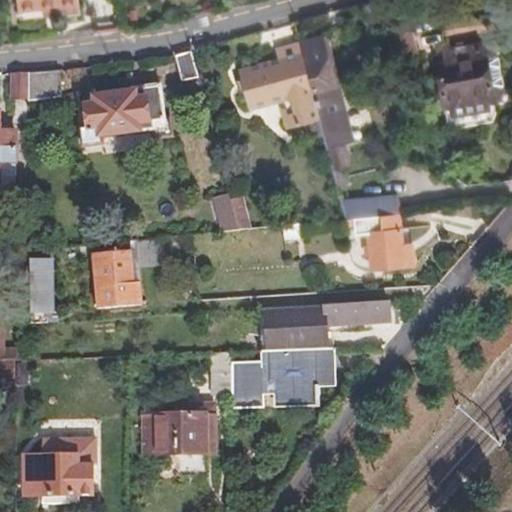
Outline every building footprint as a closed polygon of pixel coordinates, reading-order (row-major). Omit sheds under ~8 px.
[(79,0),(18,0),(20,10),(44,8),(61,6),(61,12),(73,11),(81,10),(79,0)] [(218,0),(220,8),(234,4),(233,0),(218,0)] [(61,6),(44,8),(44,14),(61,12),(61,6)] [(404,27),(377,34),(385,62),(411,56),(404,27)] [(285,130),(312,123),(328,187),(337,185),(333,169),(343,167),(337,145),(346,143),(332,90),(331,90),(322,55),(320,55),(316,41),(304,44),(270,52),(272,62),(253,67),(233,72),(244,113),(279,104),(285,130)] [(472,46),(437,52),(440,67),(431,69),(438,103),(442,102),(447,130),(486,123),(483,110),(487,107),(487,104),(490,104),(494,100),(496,96),(497,86),(496,80),(494,78),(492,70),(494,68),(492,60),(490,59),(489,52),(486,49),(474,51),(472,46)] [(177,83),(191,79),(185,57),(172,61),(177,83)] [(53,76),(24,78),(24,98),(53,97),(53,76)] [(24,78),(7,79),(7,106),(24,106),(24,98),(24,78)] [(99,150),(98,144),(150,137),(151,145),(168,143),(166,126),(161,126),(155,81),(140,83),(128,84),(130,101),(102,104),(93,105),(93,112),(83,114),(86,137),(81,138),(83,152),(99,150)] [(438,103),(437,103),(441,126),(447,130),(442,102),(438,103)] [(486,123),(447,130),(449,132),(484,125),(486,123)] [(0,169),(9,169),(8,136),(0,135),(0,169)] [(0,195),(9,195),(9,169),(0,169),(0,195)] [(388,200),(335,206),(340,221),(347,221),(391,217),(388,200)] [(223,201),(210,203),(211,206),(214,217),(218,234),(232,232),(223,201)] [(211,206),(205,207),(207,219),(214,217),(211,206)] [(391,217),(347,221),(349,238),(363,237),(367,270),(410,265),(409,251),(398,252),(395,216),(391,217)] [(207,219),(202,220),(205,235),(218,234),(214,217),(207,219)] [(295,228),(276,229),(278,245),(297,244),(295,228)] [(189,238),(134,244),(134,271),(161,270),(162,257),(191,256),(189,238)] [(122,254),(113,254),(114,266),(90,268),(94,313),(136,309),(135,296),(128,297),(124,253),(122,254)] [(26,267),(27,318),(49,317),(48,266),(26,267)] [(387,328),(386,308),(260,314),(261,356),(283,355),(324,353),(324,341),(330,340),(330,338),(330,331),(356,330),(387,328)] [(330,331),(330,338),(357,337),(356,330),(330,331)] [(22,377),(22,362),(11,363),(11,351),(0,350),(0,383),(10,383),(10,389),(15,389),(15,378),(22,377)] [(227,397),(227,412),(257,411),(257,397),(274,396),(274,406),(312,404),(312,390),(332,389),(330,353),(324,353),(283,355),(261,356),(256,356),(256,369),(226,370),(227,397)] [(205,398),(227,397),(226,370),(225,358),(204,358),(205,398)] [(162,455),(162,457),(198,457),(198,454),(217,454),(217,418),(163,418),(163,420),(149,420),(149,455),(162,455)] [(88,469),(89,443),(37,443),(37,459),(19,459),(18,499),(35,499),(35,507),(52,507),(71,507),(71,490),(85,490),(85,469),(88,469)] [(198,457),(162,457),(162,467),(179,466),(198,467),(198,457)]
